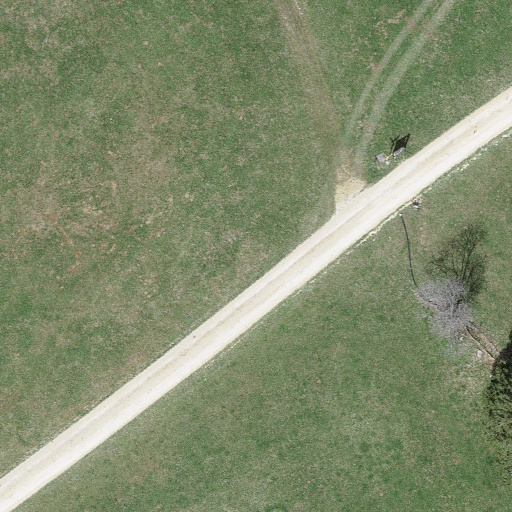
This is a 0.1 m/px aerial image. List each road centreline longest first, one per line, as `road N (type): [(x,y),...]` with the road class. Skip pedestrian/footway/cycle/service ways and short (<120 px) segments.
road 1 (track): [(369,199),(98,428),(0,497)]
road 2 (track): [(292,0),(369,199)]
road 3 (track): [(511,109),(369,199)]
